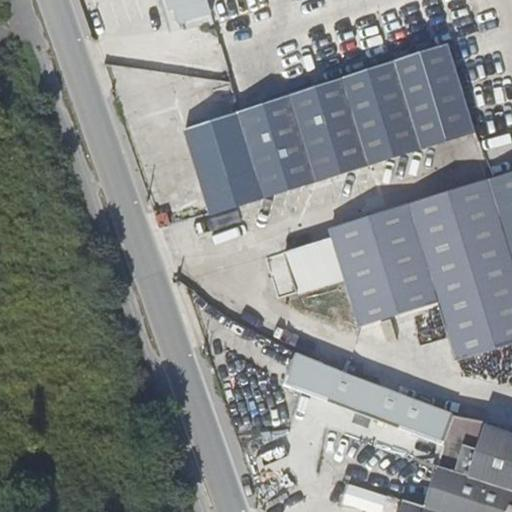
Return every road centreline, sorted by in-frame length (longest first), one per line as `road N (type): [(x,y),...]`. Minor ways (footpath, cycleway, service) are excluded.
road 1 (residential): [(52,0),(231,511)]
road 2 (unknown): [(131,226),(397,367),(511,409)]
